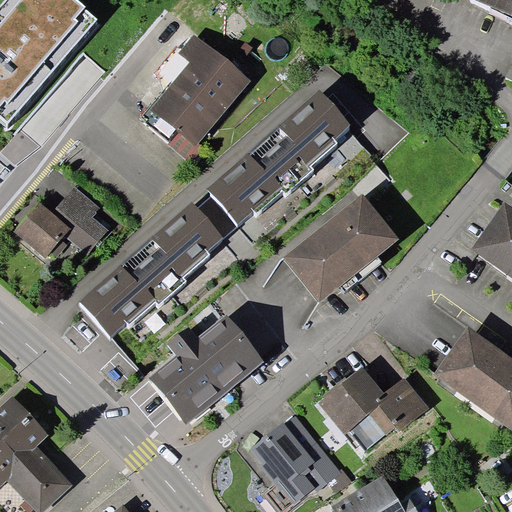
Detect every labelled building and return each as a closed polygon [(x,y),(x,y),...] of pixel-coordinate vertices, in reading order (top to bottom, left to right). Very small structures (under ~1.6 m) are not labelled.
[(5,0),(0,6),(0,117),(8,124),(98,19),(85,8),(86,6),(78,0),(5,0)] [(511,0),(475,0),(511,17),(511,0)] [(188,61),(151,108),(179,131),(197,146),(200,142),(251,80),(194,34),(178,53),(188,61)] [(320,88),(207,187),(213,194),(238,223),(253,210),(257,214),(282,193),(285,196),(315,170),(311,166),(338,143),(334,138),(350,123),(320,88)] [(140,118),(169,144),(179,131),(151,108),(150,107),(140,118)] [(205,146),(200,142),(197,146),(179,131),(169,144),(192,162),(205,146)] [(353,136),(338,150),(355,169),(371,155),(353,136)] [(388,178),(376,165),(351,188),(359,197),(363,194),(366,198),(388,178)] [(53,213),(39,201),(13,232),(45,259),(52,252),(58,257),(71,241),(88,255),(108,231),(92,217),(100,208),(74,187),(53,213)] [(213,194),(198,208),(223,237),(238,223),(213,194)] [(359,197),(283,257),(319,303),(340,286),(378,256),(399,239),(366,198),(363,194),(359,197)] [(192,202),(80,302),(111,337),(127,323),(130,326),(156,302),(159,305),(187,281),(184,278),(210,254),(207,251),(223,237),(198,208),(192,202)] [(471,249),(511,278),(511,206),(505,202),(471,249)] [(382,262),(378,256),(340,286),(345,291),(382,262)] [(177,355),(149,378),(187,424),(265,361),(227,315),(198,338),(189,327),(168,344),(177,355)] [(511,357),(468,326),(433,375),(511,430),(511,357)] [(384,393),(362,366),(323,397),(324,399),(319,402),(345,434),(351,430),(369,414),(380,406),(397,427),(400,431),(429,408),(405,377),(384,393)] [(49,434),(12,395),(0,406),(0,486),(7,480),(36,511),(43,511),(73,485),(37,446),(49,434)] [(386,435),(397,427),(380,406),(369,414),(386,434),(386,435)] [(367,449),(386,434),(369,414),(351,430),(367,449)] [(296,415),(251,449),(262,464),(260,466),(275,484),(280,490),(283,488),(296,504),(314,489),(317,492),(328,484),(341,473),(339,471),(296,415)] [(342,469),(339,471),(341,473),(328,484),(335,494),(352,481),(342,469)] [(331,506),(334,511),(417,511),(410,498),(401,504),(383,475),(331,506)] [(277,511),(285,511),(296,504),(283,488),(280,490),(275,484),(262,494),(277,511)]
